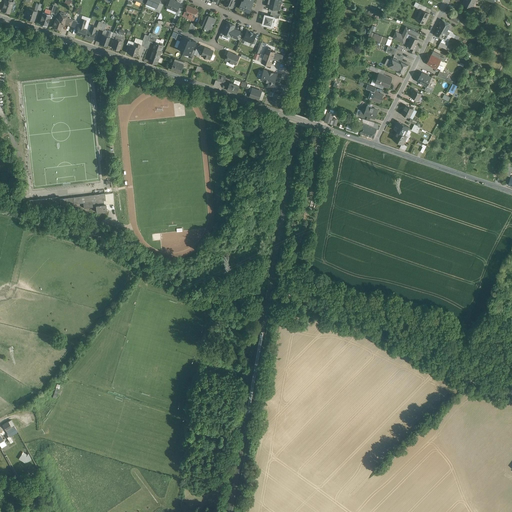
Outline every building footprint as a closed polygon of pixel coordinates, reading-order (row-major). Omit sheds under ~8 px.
[(8,0),(4,0),(1,9),(9,12),(12,1),(8,0)] [(180,3),(173,0),(170,0),(167,7),(177,11),(179,7),(180,3)] [(242,0),(241,3),(239,7),(241,8),(247,11),(250,12),(252,7),(253,3),(252,3),(253,0),(244,0),(244,1),(242,0)] [(272,0),(269,0),(268,6),(279,8),(281,2),(272,0)] [(475,0),(464,0),(463,3),(462,3),(471,8),(475,0)] [(164,4),(159,2),(157,7),(156,7),(154,10),(160,12),(164,4)] [(198,9),(187,5),(184,12),(195,17),(198,9)] [(36,10),(29,8),(26,17),(33,20),(36,10)] [(425,11),(421,9),(417,19),(425,23),(429,13),(425,11)] [(50,14),(43,11),(39,22),(47,25),(50,14)] [(59,12),(57,18),(56,17),(52,27),(60,29),(62,23),(65,24),(67,17),(68,15),(63,14),(64,12),(60,11),(60,12),(59,12)] [(195,17),(184,12),(183,16),(193,21),(195,17)] [(270,15),(265,14),(263,24),(272,26),(275,17),(270,15)] [(210,16),(207,15),(207,17),(203,25),(205,26),(205,27),(210,29),(215,18),(210,15),(210,16)] [(73,19),(67,17),(65,23),(71,25),(73,19)] [(450,25),(442,20),(438,28),(441,30),(441,31),(445,33),(448,35),(450,32),(447,30),(450,25)] [(80,21),(76,33),(84,36),(84,37),(86,29),(84,28),(85,23),(80,21)] [(96,26),(91,24),(89,30),(86,29),(84,37),(92,40),(95,31),(94,31),(96,26)] [(233,29),(226,27),(223,33),(230,36),(231,35),(237,38),(240,31),(236,30),(236,31),(233,29)] [(420,34),(410,29),(409,28),(409,29),(407,33),(404,31),(402,34),(396,31),(393,38),(404,43),(407,37),(410,38),(407,45),(411,47),(410,50),(414,52),(418,45),(416,44),(419,39),(418,39),(420,34)] [(441,30),(438,28),(435,34),(442,38),(445,40),(448,35),(445,33),(441,31),(441,30)] [(256,34),(247,30),(244,39),(252,42),(255,37),(256,34)] [(388,39),(371,32),(368,37),(386,44),(388,39)] [(109,36),(102,34),(99,42),(107,45),(110,36),(109,36)] [(122,37),(116,34),(114,38),(111,47),(119,49),(123,37),(122,37)] [(158,36),(151,34),(149,40),(155,43),(156,41),(158,36)] [(184,35),(178,47),(184,50),(189,38),(190,38),(190,37),(184,35)] [(196,41),(190,38),(189,38),(184,50),(184,51),(190,54),(196,41)] [(159,43),(156,41),(155,43),(153,47),(154,47),(162,50),(161,50),(163,45),(163,43),(160,42),(159,43)] [(134,45),(130,43),(127,52),(136,55),(139,43),(135,42),(134,45)] [(397,49),(388,45),(386,51),(395,54),(397,49)] [(154,47),(149,60),(157,63),(162,50),(154,47)] [(213,50),(205,47),(202,55),(210,58),(213,50)] [(275,51),(267,48),(262,62),(270,65),(273,58),(281,61),(283,55),(275,52),(275,51)] [(239,56),(229,51),(225,59),(236,64),(239,56)] [(433,51),(431,55),(427,63),(433,66),(432,67),(436,69),(437,67),(441,69),(442,65),(439,63),(441,60),(443,61),(445,57),(433,51)] [(400,61),(393,58),(389,67),(396,70),(400,61)] [(408,65),(400,61),(396,70),(404,74),(408,65)] [(183,64),(177,62),(174,70),(181,72),(183,64)] [(268,87),(277,90),(279,83),(277,82),(280,73),(265,69),(262,79),(269,81),(268,87)] [(383,74),(379,72),(379,73),(375,83),(389,88),(392,77),(383,74)] [(422,73),(418,80),(423,83),(422,84),(426,85),(430,77),(422,73)] [(239,85),(230,81),(229,83),(224,81),(222,86),(228,88),(237,91),(239,85)] [(262,90),(253,87),(250,95),(259,99),(262,90)] [(419,92),(413,89),(414,89),(412,92),(413,93),(411,96),(418,100),(417,99),(419,96),(420,97),(421,94),(419,92)] [(375,90),(374,91),(371,90),(368,96),(369,98),(372,99),(380,102),(383,94),(378,92),(378,91),(375,90)] [(275,92),(272,100),(278,102),(281,94),(275,92)] [(413,109),(406,105),(401,114),(409,117),(413,109)] [(378,110),(367,106),(365,111),(364,114),(365,115),(375,118),(378,110)] [(333,114),(327,112),(325,121),(331,122),(333,114)] [(379,124),(362,118),(360,123),(363,124),(360,133),(373,138),(378,124),(379,124)] [(409,127),(398,121),(394,129),(397,131),(405,135),(409,127)] [(360,131),(354,129),(355,128),(353,127),(354,125),(348,123),(346,127),(352,130),(352,132),(359,134),(360,131)] [(405,135),(397,131),(393,139),(403,144),(407,136),(405,135)] [(510,167),(506,165),(503,174),(506,175),(509,169),(510,169),(511,167),(510,167)] [(96,204),(106,203),(104,192),(73,196),(74,202),(83,201),(83,206),(94,205),(96,204)] [(104,192),(106,203),(114,202),(113,192),(104,192)] [(57,195),(32,198),(33,204),(58,201),(57,195)] [(67,196),(59,197),(60,205),(67,204),(67,196)] [(11,420),(2,425),(6,431),(14,426),(11,420)] [(27,455),(23,452),(19,460),(23,462),(27,455)] [(28,454),(27,455),(23,462),(25,464),(32,459),(28,454)]
